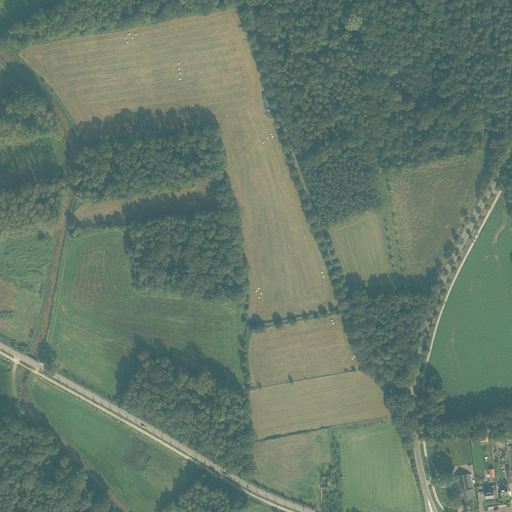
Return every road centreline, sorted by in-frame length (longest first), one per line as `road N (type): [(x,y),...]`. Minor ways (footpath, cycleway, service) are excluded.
road 1 (unclassified): [(414,387),(388,382),(371,362),(247,0)]
road 2 (tertiary): [(306,511),(0,345)]
road 3 (tertiary): [(414,387),(431,311),(511,145)]
